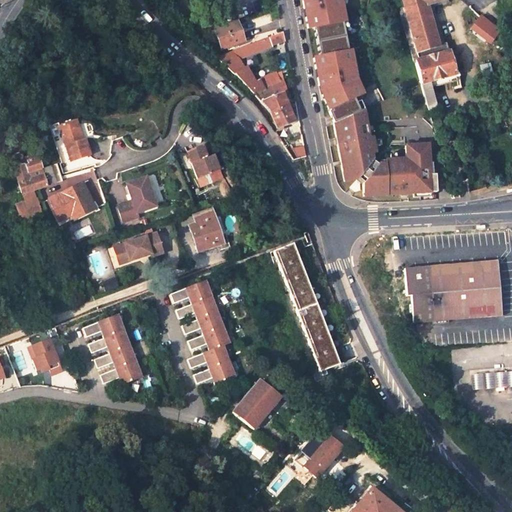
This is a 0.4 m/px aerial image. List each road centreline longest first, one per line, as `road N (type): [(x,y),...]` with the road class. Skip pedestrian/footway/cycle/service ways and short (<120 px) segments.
road 1 (tertiary): [(496,511),(411,411),(360,320),(330,221)]
road 2 (residential): [(0,341),(224,256)]
road 3 (residential): [(286,0),(330,221)]
road 4 (residential): [(100,402),(193,413),(158,292)]
road 5 (secondary): [(511,209),(330,221)]
road 6 (residential): [(105,168),(164,141),(186,102),(200,103),(223,124),(245,113)]
road 7 (secondary): [(245,113),(167,47),(129,0)]
road 8 (secondary): [(330,221),(292,183),(245,113)]
